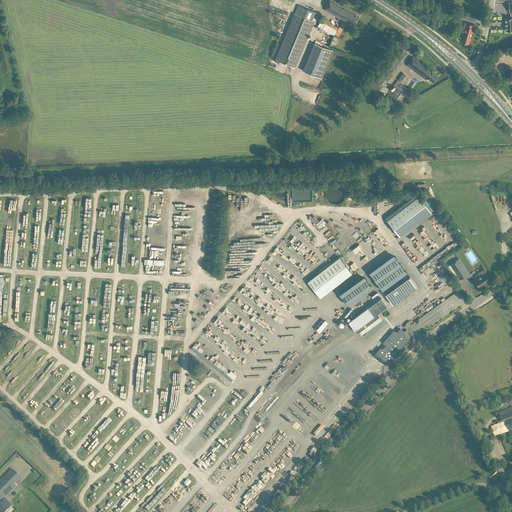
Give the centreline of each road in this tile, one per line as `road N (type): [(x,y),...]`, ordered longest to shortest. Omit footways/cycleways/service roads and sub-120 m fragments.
road 1 (unclassified): [(279,511),(424,341),(511,279)]
road 2 (unknown): [(174,511),(304,353),(320,362)]
road 3 (track): [(272,146),(344,108),(412,25)]
road 4 (unknown): [(71,193),(53,354)]
road 5 (unknown): [(206,188),(186,345)]
road 6 (unknown): [(91,511),(183,397)]
road 7 (unknown): [(19,196),(9,325)]
road 8 (unknown): [(279,419),(199,511)]
